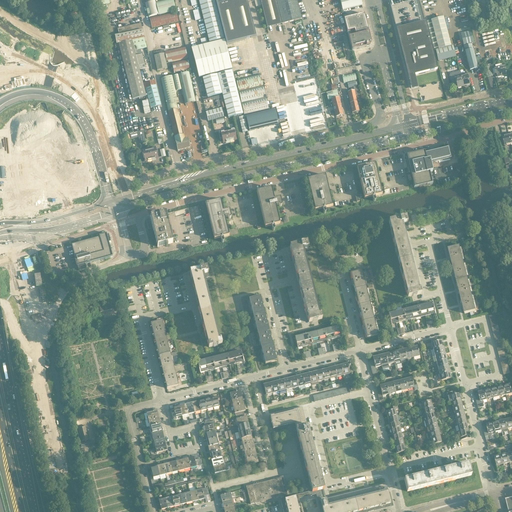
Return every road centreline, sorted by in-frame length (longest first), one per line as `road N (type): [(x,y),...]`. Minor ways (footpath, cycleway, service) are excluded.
road 1 (unclassified): [(511,119),(143,213),(144,250),(124,254)]
road 2 (unclassified): [(142,178),(372,123),(380,116),(364,64),(380,54)]
road 3 (secondary): [(122,208),(406,137)]
road 4 (secondary): [(399,126),(121,196)]
road 5 (motorway): [(121,196),(88,104),(0,47)]
road 6 (residential): [(388,470),(329,485),(317,438),(310,406),(368,391)]
road 7 (motorway): [(0,102),(38,92),(71,106),(88,129),(109,200)]
road 8 (motorway): [(31,511),(0,366)]
road 9 (residential): [(152,511),(125,409),(161,400)]
road 10 (residential): [(464,382),(499,374),(485,320),(451,328)]
